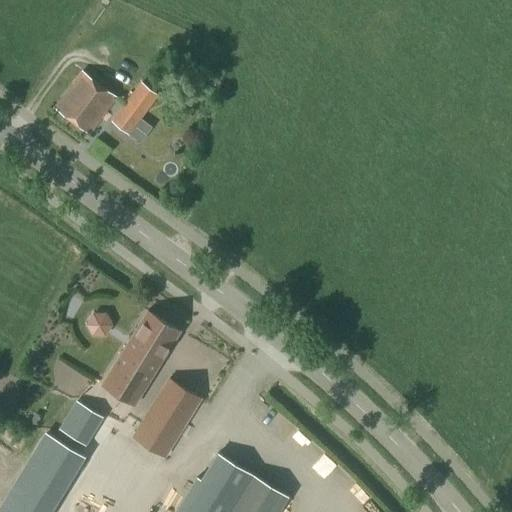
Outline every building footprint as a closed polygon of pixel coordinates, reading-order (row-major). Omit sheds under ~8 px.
[(88,133),(115,97),(82,72),(55,108),(88,133)] [(128,136),(159,95),(140,82),(110,122),(128,136)] [(133,404),(179,331),(147,311),(101,384),(133,404)] [(91,337),(104,337),(111,326),(105,315),(92,314),(85,325),(91,337)] [(163,457),(199,399),(168,379),(132,437),(163,457)] [(59,427),(82,441),(97,415),(75,401),(59,427)] [(13,482),(47,504),(78,454),(44,432),(13,482)] [(217,454),(180,511),(277,511),(287,498),(251,475),(217,454)] [(94,459),(86,469),(100,481),(108,471),(94,459)]
